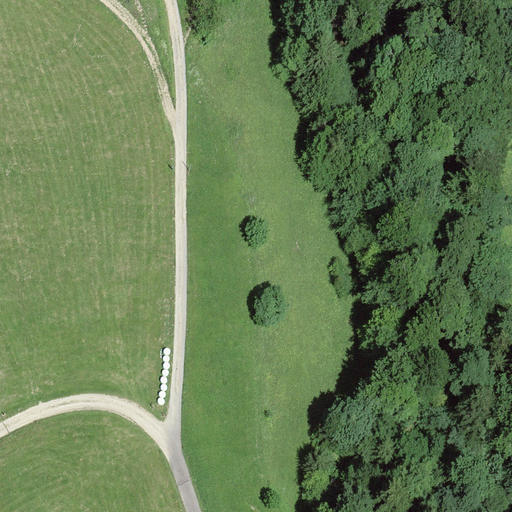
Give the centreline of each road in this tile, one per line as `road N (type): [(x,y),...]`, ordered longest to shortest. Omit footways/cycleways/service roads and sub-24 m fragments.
road 1 (track): [(170,0),(181,40),(184,129),(180,349),(169,436)]
road 2 (track): [(169,436),(142,415),(93,402),(59,406),(0,431)]
